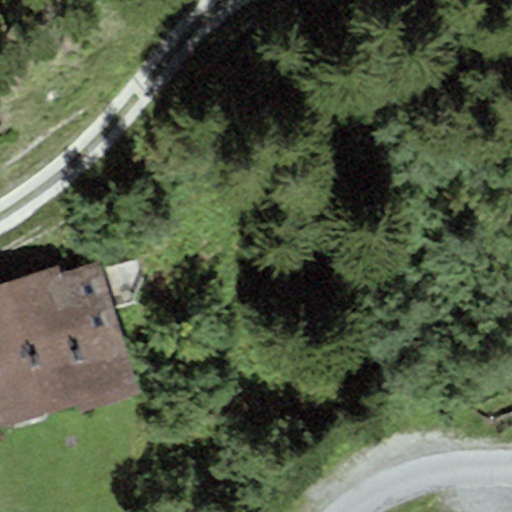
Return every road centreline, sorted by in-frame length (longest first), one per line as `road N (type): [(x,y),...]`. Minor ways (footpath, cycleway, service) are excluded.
road 1 (track): [(246,0),(185,59),(100,164),(4,229)]
road 2 (tertiary): [(511,486),(418,490),(372,511)]
